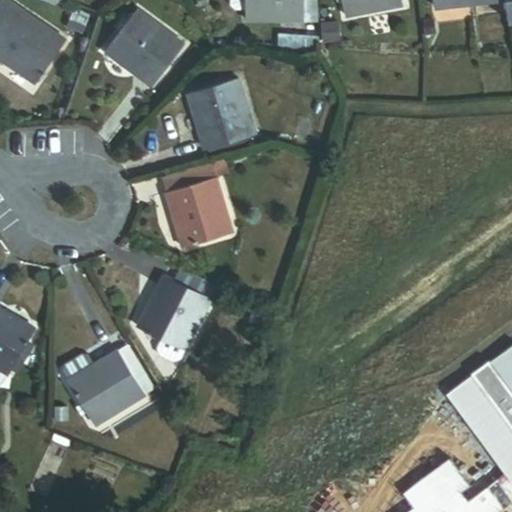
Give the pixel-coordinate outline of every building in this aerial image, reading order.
[(65,41),(7,0),(0,0),(0,59),(35,84),(65,41)] [(246,9),(245,0),(229,0),(230,5),(235,9),(246,9)] [(304,19),(303,0),(245,0),(246,9),(246,19),(304,19)] [(317,19),(316,0),(303,0),(304,19),(317,19)] [(402,5),(401,0),(341,0),(344,16),(402,5)] [(105,52),(152,86),(183,44),(137,9),(105,52)] [(251,136),(256,135),(241,79),(190,92),(206,148),(210,147),(251,136)] [(212,154),(253,143),(251,136),(210,147),(212,154)] [(167,192),(217,177),(213,164),(164,178),(167,192)] [(183,248),(233,234),(217,177),(167,192),(183,248)] [(184,351),(211,299),(208,298),(187,287),(165,276),(139,327),(164,340),(159,350),(160,356),(179,365),(184,363),(189,353),(184,351)] [(187,287),(208,298),(214,286),(194,276),(187,287)] [(0,369),(9,375),(35,330),(0,309),(0,369)] [(511,335),(498,346),(497,344),(480,357),(481,358),(452,380),(460,390),(456,392),(466,405),(469,402),(481,419),(478,421),(488,434),(491,432),(503,448),(500,451),(510,464),(511,462),(511,335)] [(97,424),(147,393),(120,349),(70,379),(97,424)] [(37,417),(39,402),(26,400),(25,413),(37,417)]
